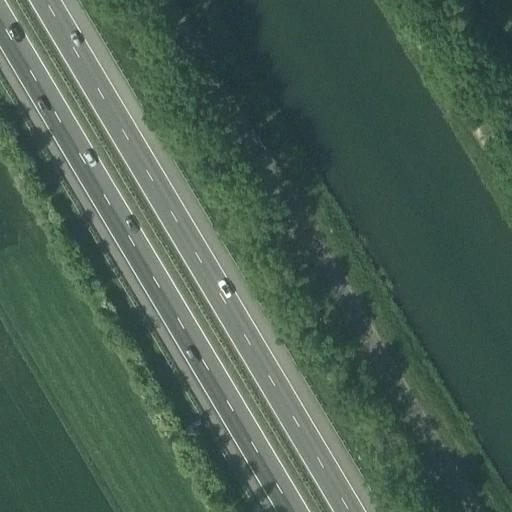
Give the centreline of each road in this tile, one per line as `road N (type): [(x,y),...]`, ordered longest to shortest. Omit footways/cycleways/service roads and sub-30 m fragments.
road 1 (motorway): [(350,511),(44,0)]
road 2 (unclassified): [(489,511),(185,0)]
road 3 (motorway): [(0,19),(293,511)]
road 4 (track): [(393,0),(511,198)]
